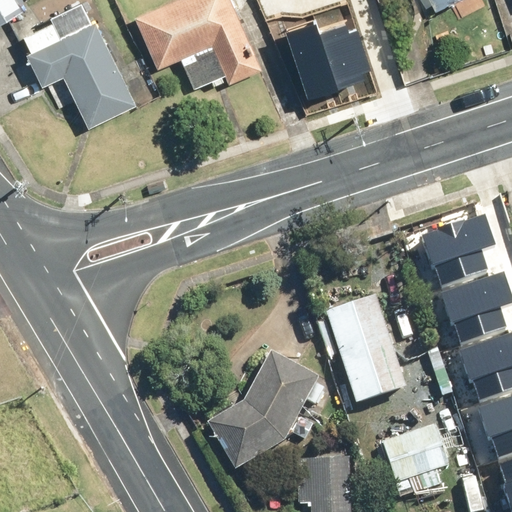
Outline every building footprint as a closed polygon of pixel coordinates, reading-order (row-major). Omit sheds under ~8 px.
[(21,0),(0,0),(0,24),(26,7),(21,0)] [(237,0),(171,0),(138,15),(161,69),(183,59),(197,89),(228,75),(232,84),(268,68),(237,0)] [(433,0),(439,10),(457,0),(433,0)] [(85,7),(27,34),(34,50),(29,52),(44,85),(66,75),(91,128),(140,105),(99,20),(92,23),(85,7)] [(284,33),(308,104),(373,83),(354,26),(320,38),(315,23),(284,33)] [(138,44),(119,53),(143,103),(161,95),(138,44)] [(485,218),(424,238),(441,290),(488,274),(481,254),(495,249),(485,218)] [(511,306),(502,277),(441,297),(458,349),(505,333),(498,313),(511,308),(511,306)] [(379,295),(330,312),(360,404),(410,388),(379,295)] [(511,336),(462,353),(479,405),(511,393),(511,336)] [(249,403),(213,423),(239,469),(288,441),(324,378),(277,352),(249,403)] [(511,400),(480,411),(497,463),(511,457),(511,400)] [(458,412),(443,418),(456,454),(471,448),(458,412)] [(437,425),(386,444),(400,482),(410,478),(417,495),(445,484),(439,469),(452,464),(437,425)] [(353,511),(353,460),(301,460),(301,507),(315,507),(314,511),(353,511)] [(511,465),(500,469),(511,509),(511,465)]
